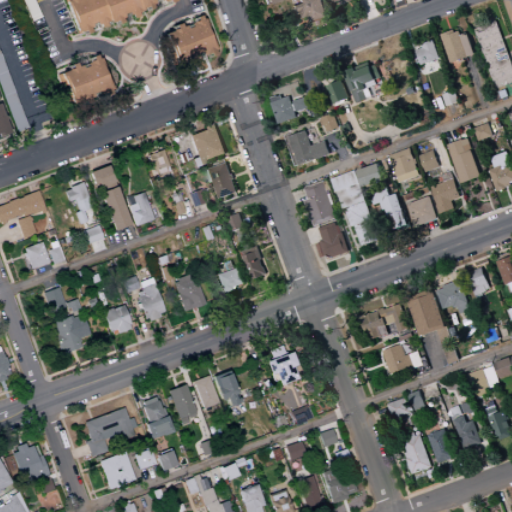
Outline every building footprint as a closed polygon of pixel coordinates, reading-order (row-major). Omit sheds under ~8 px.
[(31,0),(39,18),(28,23),(18,0),(31,0)] [(63,0),(99,0),(108,24),(108,25),(98,29),(96,26),(86,30),(88,34),(82,36),(81,32),(74,34),(62,3),(64,2),(63,0)] [(135,0),(139,9),(141,15),(131,19),(130,16),(119,19),(121,23),(116,26),(114,22),(108,24),(99,0),(135,0)] [(172,0),(162,4),(160,1),(150,5),(152,9),(146,11),(145,7),(139,9),(135,0),(172,0)] [(321,0),(326,13),(328,18),(311,24),(308,13),(302,16),(294,18),(290,7),(298,4),(297,1),(291,3),(289,0),(321,0)] [(354,0),(349,2),(334,8),(331,0),(354,0)] [(163,34),(170,32),(168,28),(179,24),(180,28),(191,24),(189,20),(200,16),(202,20),(204,19),(206,24),(204,25),(215,56),(204,60),(202,56),(188,61),(190,65),(183,67),(182,63),(175,66),(163,34)] [(497,21),(503,39),(510,58),(511,63),(511,83),(496,90),(474,30),(497,21)] [(441,35),(451,31),(454,30),(456,33),(460,31),(462,35),(469,57),(451,64),(441,35)] [(462,35),(468,33),(476,54),(469,57),(462,35)] [(423,44),(435,39),(442,58),(422,65),(417,50),(424,47),(423,44)] [(54,76),(64,72),(62,68),(73,64),(75,68),(85,64),(83,60),(94,56),(96,60),(98,59),(100,64),(98,65),(110,96),(98,100),(96,96),(83,101),(84,105),(78,107),(76,104),(65,108),(54,76)] [(0,94),(14,133),(26,129),(0,59),(0,94)] [(373,98),(371,93),(385,88),(375,62),(345,73),(357,104),(373,98)] [(351,98),(336,104),(329,86),(344,80),(351,98)] [(442,95),(456,90),(460,102),(447,107),(442,95)] [(291,96),(297,114),(298,118),(280,124),(271,97),(278,95),(279,96),(283,95),(284,98),(291,96)] [(294,101),(307,97),(311,107),(297,112),(294,101)] [(0,137),(8,134),(4,121),(5,121),(4,117),(2,117),(0,111),(0,137)] [(322,118),(323,119),(321,119),(324,127),(326,126),(328,132),(340,128),(335,113),(322,118)] [(216,124),(212,126),(211,122),(201,126),(202,130),(186,135),(196,165),(227,154),(216,124)] [(473,129),(489,123),(494,136),(478,142),(473,129)] [(307,130),(312,146),(326,141),(331,154),(301,165),(290,136),(307,130)] [(467,138),(482,177),(480,177),(462,184),(447,145),(467,138)] [(161,150),(168,171),(153,176),(145,155),(161,150)] [(421,155),(427,173),(440,168),(434,150),(421,155)] [(392,162),(413,154),(421,175),(400,183),(392,162)] [(227,162),(231,175),(233,174),(234,177),(235,180),(233,180),(238,193),(220,199),(209,169),(227,162)] [(379,163),(385,182),(364,189),(358,170),(379,163)] [(86,172),(106,165),(112,182),(92,190),(86,172)] [(511,166),(511,182),(510,183),(511,186),(506,188),(506,189),(497,192),(489,170),(501,165),(503,170),(511,166)] [(355,171),(332,179),(337,192),(338,192),(344,209),(346,209),(353,227),(374,220),(355,171)] [(167,193),(159,196),(153,182),(161,178),(167,193)] [(72,213),(76,212),(71,200),(66,202),(62,191),(67,189),(65,183),(76,179),(77,183),(81,182),(89,205),(82,208),(83,211),(81,212),(83,218),(75,221),(72,213)] [(455,179),(461,198),(453,201),(456,209),(441,214),(431,187),(455,179)] [(322,182),(336,218),(314,227),(304,201),(308,199),(304,188),(309,185),(310,186),(322,182)] [(115,186),(123,210),(125,210),(130,224),(111,231),(106,216),(108,216),(99,192),(115,186)] [(397,193),(409,225),(394,230),(387,209),(384,210),(381,203),(376,205),(371,192),(387,186),(391,196),(397,193)] [(186,194),(198,190),(202,203),(190,207),(186,194)] [(0,204),(1,204),(4,203),(4,202),(13,199),(15,198),(16,199),(19,198),(19,197),(35,191),(43,212),(38,214),(38,212),(27,216),(26,216),(26,215),(20,217),(19,215),(10,218),(10,220),(0,224),(0,204)] [(151,220),(133,226),(123,199),(127,197),(141,192),(151,220)] [(431,197),(439,219),(432,221),(416,227),(408,204),(429,196),(429,197),(431,197)] [(179,201),(183,213),(175,216),(171,204),(179,201)] [(46,227),(42,211),(27,215),(31,231),(46,227)] [(226,218),(240,213),(250,242),(236,247),(226,218)] [(27,216),(27,217),(29,217),(30,221),(29,221),(34,234),(19,239),(13,221),(26,216),(27,216)] [(318,228),(334,222),(339,234),(342,233),(350,252),(331,259),(325,257),(319,242),(323,240),(320,233),(318,228)] [(205,225),(210,238),(203,241),(198,228),(205,225)] [(80,233),(97,227),(101,239),(84,245),(80,233)] [(228,246),(223,232),(214,235),(219,249),(228,246)] [(39,242),(43,252),(47,263),(28,269),(23,256),(21,248),(39,242)] [(43,252),(57,247),(61,259),(47,265),(47,263),(43,252)] [(243,252),(258,247),(259,250),(267,274),(264,275),(264,276),(254,279),(253,275),(251,275),(243,252)] [(511,255),(511,282),(509,284),(505,285),(496,262),(511,255)] [(228,272),(225,264),(231,261),(234,269),(228,272)] [(162,283),(170,280),(165,266),(157,268),(162,283)] [(239,267),(245,283),(225,291),(219,275),(228,272),(234,269),(239,267)] [(477,299),(467,274),(482,267),(491,288),(486,290),(487,291),(481,294),(482,297),(477,299)] [(174,279),(187,274),(188,277),(192,275),(203,304),(192,308),(181,312),(170,283),(175,281),(174,279)] [(132,275),(137,288),(123,293),(118,281),(132,275)] [(137,282),(150,277),(162,311),(156,314),(158,317),(154,319),(147,321),(145,318),(142,319),(134,297),(136,296),(135,293),(140,291),(137,282)] [(213,282),(203,281),(201,298),(216,300),(217,289),(212,289),(213,282)] [(436,291),(443,288),(443,286),(454,281),(455,284),(461,282),(469,303),(468,303),(471,310),(461,314),(458,306),(455,308),(454,306),(443,310),(436,291)] [(64,309),(48,315),(40,293),(56,287),(64,309)] [(406,298),(432,288),(446,326),(446,327),(437,331),(421,337),(406,298)] [(93,298),(95,305),(88,308),(85,301),(93,298)] [(63,303),(74,299),(78,309),(66,313),(63,303)] [(362,318),(363,317),(362,316),(371,313),(371,314),(377,312),(377,310),(384,308),(385,309),(386,309),(401,304),(410,329),(400,332),(396,322),(387,326),(390,334),(371,341),(368,332),(367,332),(362,318)] [(99,312),(110,308),(110,309),(121,305),(128,324),(126,325),(128,329),(115,334),(113,330),(107,332),(99,312)] [(49,322),(69,315),(70,318),(79,315),(81,320),(82,319),(87,334),(77,338),(76,340),(79,348),(70,350),(62,353),(60,348),(56,350),(51,336),(54,335),(49,322)] [(446,326),(448,326),(461,361),(449,365),(437,331),(446,327),(446,326)] [(497,327),(502,339),(489,344),(484,332),(497,327)] [(399,337),(412,333),(413,337),(401,342),(401,341),(399,337)] [(383,351),(402,344),(406,356),(409,354),(414,367),(392,375),(387,363),(383,351)] [(270,359),(267,350),(280,345),(283,354),(270,359)] [(263,362),(264,362),(270,359),(283,354),(287,353),(290,351),(297,370),(293,372),(295,379),(287,382),(277,386),(275,380),(271,382),(263,362)] [(409,354),(418,351),(423,365),(415,369),(414,367),(409,354)] [(0,378),(8,376),(0,354),(0,378)] [(495,363),(511,357),(511,375),(501,379),(495,363)] [(485,370),(494,366),(498,377),(488,380),(485,370)] [(483,368),(489,384),(484,386),(485,391),(476,394),(468,374),(483,368)] [(210,377),(211,376),(227,370),(239,403),(228,407),(227,407),(224,398),(218,400),(210,377)] [(190,381),(206,375),(217,403),(201,409),(190,381)] [(165,391),(174,387),(183,384),(194,412),(192,413),(185,415),(176,419),(165,391)] [(408,395),(419,391),(424,402),(425,407),(415,411),(412,404),(411,405),(408,395)] [(139,407),(141,406),(139,402),(146,400),(153,397),(154,401),(156,400),(159,408),(161,407),(169,429),(153,435),(151,429),(144,431),(141,423),(145,422),(139,407)] [(387,404),(405,398),(411,413),(393,419),(387,404)] [(461,405),(465,403),(466,404),(473,401),(477,411),(469,414),(469,413),(464,414),(461,405)] [(228,407),(232,416),(242,412),(239,403),(228,407)] [(287,413),(297,408),(305,405),(310,417),(310,418),(293,425),(293,424),(287,413)] [(459,405),(463,415),(455,418),(451,409),(459,405)] [(490,417),(487,409),(490,408),(496,406),(496,405),(499,414),(490,417)] [(80,423),(89,420),(120,408),(121,408),(126,419),(130,418),(134,427),(129,429),(132,436),(120,440),(118,433),(101,440),(105,451),(88,458),(82,442),(87,440),(80,423)] [(489,418),(490,417),(499,414),(505,411),(511,429),(511,432),(510,433),(497,438),(489,418)] [(242,412),(244,418),(232,423),(230,417),(232,416),(242,412)] [(454,420),(465,416),(467,423),(474,421),(482,444),(474,447),(465,450),(454,420)] [(177,419),(184,417),(186,423),(179,426),(177,419)] [(428,436),(445,429),(455,456),(455,458),(448,460),(439,464),(428,436)] [(318,448),(333,445),(330,430),(316,433),(318,448)] [(198,434),(206,431),(208,438),(200,441),(198,434)] [(404,435),(414,431),(415,436),(420,434),(432,467),(413,474),(405,454),(407,453),(403,441),(405,440),(404,435)] [(196,444),(207,440),(212,452),(201,456),(200,454),(196,444)] [(282,447),(298,441),(303,455),(287,461),(282,447)] [(8,454),(14,452),(12,447),(18,445),(22,443),(24,448),(30,446),(34,457),(39,455),(46,474),(19,484),(8,454)] [(131,455),(139,452),(139,451),(144,449),(150,465),(137,470),(131,455)] [(329,454),(332,463),(345,459),(342,450),(329,454)] [(153,457),(168,451),(174,466),(159,472),(153,457)] [(106,489),(105,487),(97,465),(96,462),(122,452),(132,479),(106,489)] [(231,461),(240,457),(241,458),(243,464),(234,468),(231,461)] [(220,468),(231,463),(237,476),(225,481),(220,468)] [(0,465),(10,483),(0,488),(0,465)] [(319,473),(335,467),(340,479),(349,476),(354,492),(344,496),(345,499),(342,500),(330,504),(319,473)] [(203,504),(214,500),(209,488),(207,488),(201,472),(190,476),(201,505),(203,504)] [(299,479),(309,476),(320,505),(304,510),(295,487),(301,485),(299,479)] [(39,493),(36,482),(48,478),(51,489),(39,493)] [(181,481),(190,478),(195,491),(186,495),(181,481)] [(243,511),(236,491),(254,485),(262,506),(259,507),(260,511),(243,511)] [(149,490),(161,486),(165,499),(154,503),(149,490)] [(270,511),(265,495),(282,489),(290,511),(270,511)] [(22,511),(12,494),(16,492),(25,511),(22,511)] [(4,498),(12,494),(22,511),(0,511),(0,506),(7,502),(4,498)] [(214,500),(216,505),(226,500),(229,507),(227,507),(229,511),(230,511),(205,511),(203,504),(214,500)] [(115,511),(113,509),(122,505),(121,504),(125,502),(126,504),(130,502),(133,511),(115,511)]
